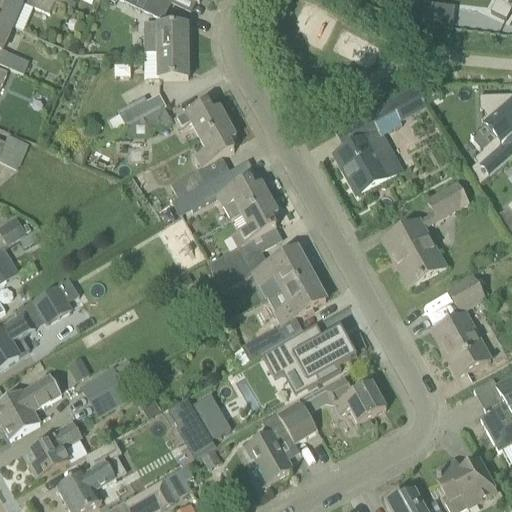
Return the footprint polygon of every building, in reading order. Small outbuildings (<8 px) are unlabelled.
[(0,0),(0,24),(11,30),(22,6),(22,5),(9,0),(0,0)] [(24,0),(22,5),(22,6),(49,17),(54,5),(42,0),(24,0)] [(161,3),(154,0),(136,0),(134,6),(155,17),(161,3)] [(399,0),(396,0),(385,4),(388,14),(403,10),(399,0)] [(497,3),(490,16),(506,23),(511,13),(511,12),(511,0),(507,0),(504,6),(497,3)] [(456,9),(445,31),(476,34),(478,11),(456,9)] [(1,55),(11,30),(0,24),(0,68),(23,78),(28,66),(1,55)] [(145,27),(145,57),(188,56),(187,29),(160,30),(160,27),(145,27)] [(188,56),(145,57),(146,84),(159,84),(159,83),(188,83),(188,56)] [(0,96),(9,77),(0,73),(0,96)] [(426,109),(416,90),(362,120),(372,137),(340,156),(341,157),(342,156),(349,168),(341,172),(357,200),(402,174),(382,139),(400,129),(398,125),(426,109)] [(143,122),(144,124),(165,112),(167,111),(160,98),(147,105),(145,101),(108,121),(117,137),(143,122)] [(469,173),(468,173),(479,190),(511,161),(511,98),(479,100),(480,113),(486,120),(481,124),(485,129),(497,143),(482,156),(474,163),(477,167),(470,173),(469,173)] [(207,106),(189,116),(176,123),(183,137),(193,131),(200,143),(227,127),(219,112),(212,116),(207,106)] [(165,112),(144,124),(152,138),(172,126),(165,112)] [(227,127),(200,143),(206,155),(196,160),(203,173),(234,156),(229,147),(236,143),(227,127)] [(0,167),(17,175),(28,149),(9,141),(7,147),(0,143),(0,167)] [(165,193),(172,206),(206,188),(199,175),(165,193)] [(206,188),(172,206),(177,215),(191,207),(195,214),(218,201),(224,213),(235,207),(241,219),(269,203),(261,188),(254,191),(249,183),(234,190),(227,177),(226,177),(206,188)] [(435,219),(426,223),(431,231),(470,210),(458,189),(427,206),(435,219)] [(278,218),(269,203),(241,219),(248,232),(233,240),(239,251),(208,269),(214,284),(247,266),(247,265),(262,257),(255,243),(276,232),(271,222),(278,218)] [(16,224),(1,233),(11,250),(19,244),(26,240),(16,224)] [(408,293),(426,284),(446,272),(437,256),(432,259),(415,228),(382,246),(408,293)] [(26,240),(19,244),(24,252),(39,244),(35,235),(26,240)] [(254,277),(254,278),(261,290),(275,282),(282,295),(311,279),(297,253),(280,263),(254,277)] [(247,266),(214,284),(221,297),(254,278),(254,277),(247,266)] [(311,279),(282,295),(268,304),(282,329),(326,305),(311,279)] [(463,316),(486,302),(474,280),(450,295),(463,316)] [(58,291),(33,307),(47,330),(72,314),(58,291)] [(457,382),(495,362),(470,316),(432,337),(457,382)] [(0,374),(12,366),(19,362),(19,361),(30,355),(23,344),(36,335),(24,317),(6,328),(9,334),(0,339),(0,374)] [(316,329),(262,360),(274,382),(282,378),(296,371),(308,393),(342,375),(339,371),(357,362),(345,339),(331,347),(328,340),(324,342),(316,329)] [(249,366),(282,347),(281,346),(274,333),(241,352),(249,366)] [(72,378),(85,370),(82,364),(68,371),(72,378)] [(129,365),(113,375),(112,373),(81,391),(91,407),(121,389),(137,379),(129,365)] [(506,411),(481,424),(498,457),(501,455),(510,470),(511,468),(511,379),(511,380),(494,390),(506,411)] [(22,395),(9,402),(0,407),(0,426),(11,445),(40,428),(33,416),(62,399),(52,381),(23,398),(22,395)] [(386,414),(372,388),(353,398),(346,386),(327,396),(340,420),(350,415),(358,430),(386,414)] [(121,389),(91,407),(99,421),(130,403),(121,389)] [(211,400),(193,411),(213,445),(231,434),(211,400)] [(168,415),(178,432),(176,433),(194,465),(215,452),(197,421),(187,404),(168,415)] [(276,419),(290,442),(290,441),(295,449),(318,436),(299,405),(276,419)] [(156,406),(143,414),(149,424),(153,422),(154,421),(162,416),(156,406)] [(278,448),(290,442),(276,419),(262,427),(268,437),(244,450),(252,464),(254,463),(268,488),(293,474),(278,448)] [(142,428),(130,435),(136,446),(148,439),(142,428)] [(37,483),(55,473),(70,464),(72,469),(88,460),(80,444),(80,443),(72,429),(49,443),(51,445),(24,460),(37,483)] [(95,471),(57,493),(67,511),(91,511),(102,506),(95,494),(117,481),(112,471),(118,468),(121,466),(119,461),(124,458),(115,444),(111,447),(107,449),(88,460),(95,471)] [(215,454),(203,461),(209,472),(222,465),(215,454)] [(469,511),(495,498),(488,485),(478,467),(460,477),(454,466),(436,477),(439,483),(437,484),(449,505),(445,507),(447,511),(469,511)] [(180,475),(163,485),(124,507),(127,511),(148,511),(157,507),(159,511),(164,511),(192,496),(180,475)] [(387,511),(425,511),(415,494),(401,502),(399,497),(384,506),(387,511)] [(219,511),(213,499),(198,507),(200,511),(219,511)]
